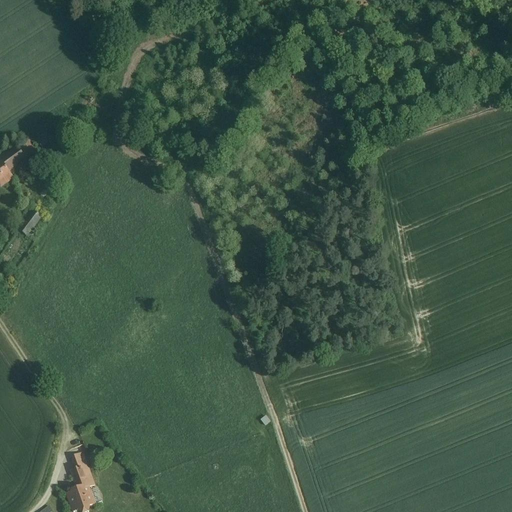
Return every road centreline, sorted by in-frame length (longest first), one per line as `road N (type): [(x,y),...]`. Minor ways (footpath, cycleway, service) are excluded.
road 1 (track): [(269,0),(154,45),(130,68),(118,141),(184,182),(196,208)]
road 2 (track): [(305,511),(196,208)]
